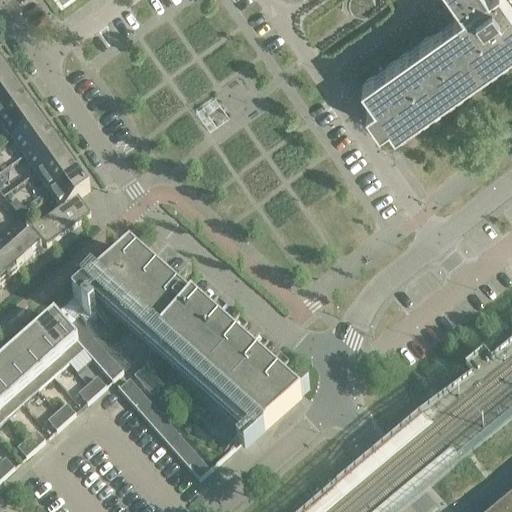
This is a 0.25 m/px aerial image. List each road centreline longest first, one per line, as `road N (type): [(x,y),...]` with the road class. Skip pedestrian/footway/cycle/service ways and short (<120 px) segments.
road 1 (residential): [(142,204),(285,332),(335,360)]
road 2 (unclassified): [(436,240),(321,73)]
road 3 (residential): [(142,204),(40,60)]
road 4 (residential): [(212,511),(338,399)]
road 5 (tertiary): [(335,360),(373,293),(436,240)]
road 6 (tertiary): [(429,511),(338,399)]
